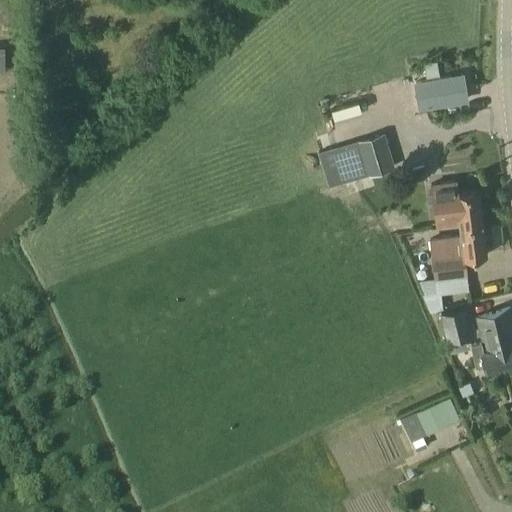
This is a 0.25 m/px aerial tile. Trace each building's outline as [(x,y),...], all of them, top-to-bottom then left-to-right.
[(8,50),(0,49),(0,71),(8,71),(8,50)] [(462,74),(415,82),(419,107),(466,99),(462,74)] [(384,132),(331,148),(342,182),(345,181),(352,179),(354,178),(355,178),(395,166),(384,132)] [(424,165),(412,169),(416,181),(428,177),(424,165)] [(455,180),(431,184),(433,204),(437,226),(460,224),(460,225),(482,222),(478,189),(457,192),(455,180)] [(461,233),(430,237),(432,254),(436,277),(466,273),(467,273),(465,257),(487,254),(482,222),(460,225),(461,233)] [(448,339),(471,334),(465,306),(441,312),(448,339)] [(483,341),(471,344),(476,367),(484,365),(485,368),(511,362),(511,313),(510,306),(477,315),(483,341)] [(449,395),(401,417),(411,440),(459,417),(449,395)] [(481,407),(474,413),(482,421),(488,415),(481,407)]
